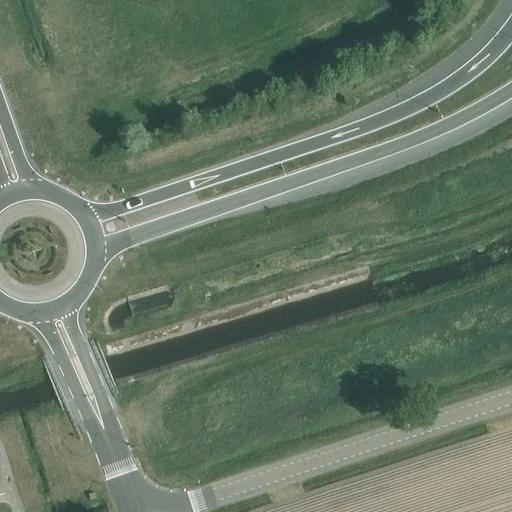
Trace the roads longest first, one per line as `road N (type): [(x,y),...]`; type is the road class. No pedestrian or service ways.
road 1 (motorway): [(511,30),(460,81),(425,102),(127,206),(78,213)]
road 2 (motorway): [(91,261),(133,235),(374,156),(511,89)]
road 3 (unclassified): [(165,511),(511,397)]
road 4 (tertiary): [(31,312),(109,447)]
road 5 (tertiary): [(109,447),(101,398),(72,328),(72,298)]
